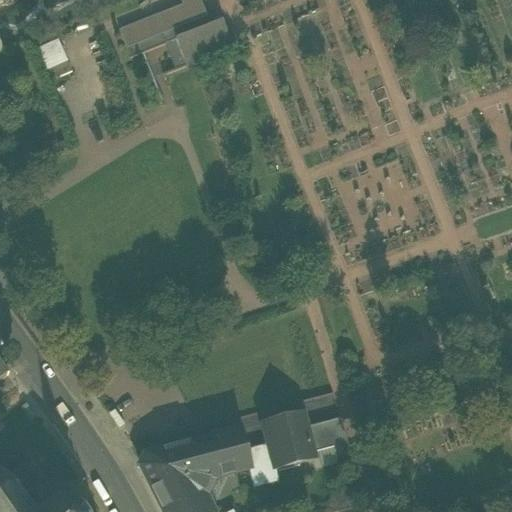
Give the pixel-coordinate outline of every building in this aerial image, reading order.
[(175,42),(186,69),(232,50),(221,22),(209,26),(198,0),(179,0),(182,7),(119,32),(126,50),(129,58),(130,60),(142,55),(143,55),(164,47),(175,42)] [(27,43),(32,55),(58,44),(53,32),(27,43)] [(164,47),(175,73),(186,69),(175,42),(164,47)] [(32,55),(40,73),(66,62),(58,44),(32,55)] [(40,73),(46,85),(71,73),(66,62),(40,73)] [(301,415),(269,424),(270,429),(266,437),(268,445),(275,472),(276,472),(298,466),(313,462),(311,454),(304,429),(301,415)] [(333,449),(335,458),(350,454),(339,420),(304,429),(311,454),(333,449)] [(217,437),(221,451),(243,445),(239,431),(217,437)] [(140,468),(161,511),(210,511),(202,494),(208,481),(227,476),(221,451),(217,437),(186,445),(186,448),(181,450),(180,447),(169,450),(170,453),(164,455),(163,451),(145,456),(140,468)] [(227,476),(248,470),(250,470),(245,451),(243,445),(221,451),(227,476)] [(268,445),(245,451),(250,470),(248,470),(253,489),(278,483),(276,472),(275,472),(268,445)] [(333,449),(311,454),(313,462),(315,470),(337,465),(335,458),(333,449)] [(83,511),(78,504),(79,502),(75,501),(73,505),(57,502),(56,496),(52,498),(53,503),(50,506),(46,500),(49,498),(47,495),(46,496),(44,484),(29,462),(3,480),(1,479),(2,474),(0,473),(0,511),(83,511)] [(298,466),(276,472),(278,483),(301,477),(298,466)]
